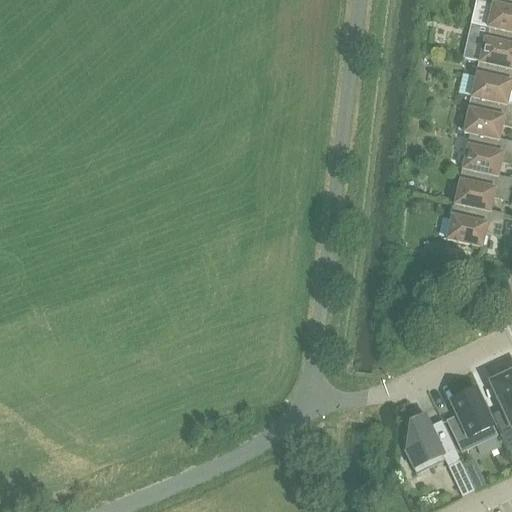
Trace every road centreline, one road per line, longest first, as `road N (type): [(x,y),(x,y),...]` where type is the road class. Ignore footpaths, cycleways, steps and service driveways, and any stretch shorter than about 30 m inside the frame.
road 1 (unclassified): [(303,404),(354,0)]
road 2 (unclassified): [(112,511),(222,466),(288,424),(303,404)]
road 3 (residential): [(303,404),(387,393),(511,336)]
